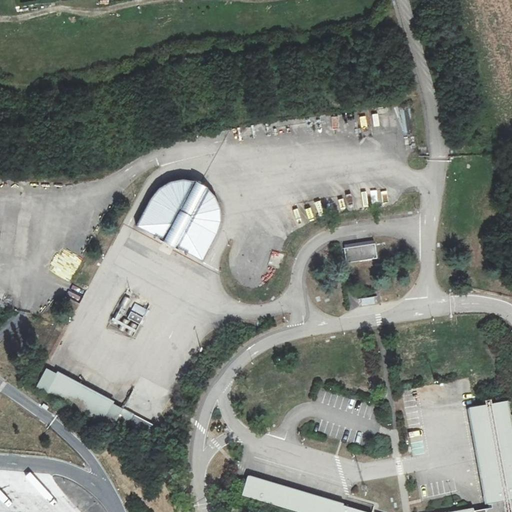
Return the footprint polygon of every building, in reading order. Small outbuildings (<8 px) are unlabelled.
[(163,240),(195,182),(192,181),(184,180),(175,182),(170,183),(165,186),(161,189),(155,194),(151,199),(137,226),(163,240)] [(163,240),(176,247),(207,189),(202,185),(195,182),(163,240)] [(207,189),(176,247),(203,262),(217,236),(220,227),(221,220),(221,213),(219,204),(217,200),(213,194),(207,189)] [(375,244),(344,249),(346,264),(378,259),(375,244)] [(272,252),(270,262),(281,264),(283,254),(272,252)] [(142,318),(131,312),(128,318),(139,324),(142,318)] [(114,401),(57,371),(46,393),(102,423),(114,401)] [(511,511),(511,426),(507,401),(474,407),(467,408),(484,503),(491,503),(491,507),(485,508),(485,511),(511,511)] [(129,424),(135,415),(123,409),(118,418),(129,424)] [(247,475),(245,482),(241,496),(293,511),(366,511),(343,505),(344,504),(247,475)]
